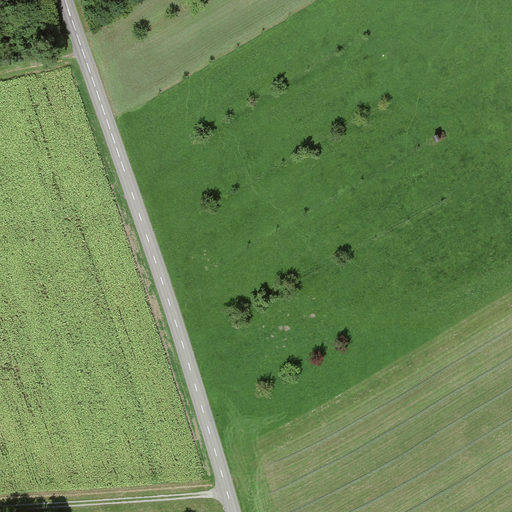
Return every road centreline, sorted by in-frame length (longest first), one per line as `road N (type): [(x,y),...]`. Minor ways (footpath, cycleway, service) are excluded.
road 1 (tertiary): [(65,0),(232,511)]
road 2 (track): [(0,509),(151,498)]
